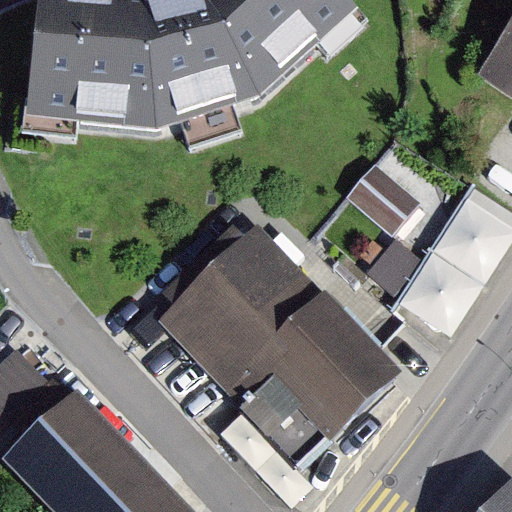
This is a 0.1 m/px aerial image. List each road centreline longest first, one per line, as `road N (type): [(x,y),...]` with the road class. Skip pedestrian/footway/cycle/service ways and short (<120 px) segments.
road 1 (residential): [(0,224),(23,273),(236,511)]
road 2 (secondary): [(511,355),(400,511)]
